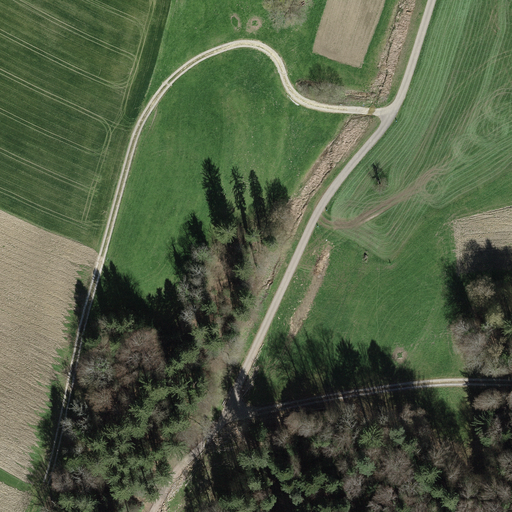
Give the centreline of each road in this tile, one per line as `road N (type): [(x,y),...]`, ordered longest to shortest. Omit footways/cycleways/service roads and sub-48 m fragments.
road 1 (track): [(392,112),(300,101),(276,61),(251,44),(212,51),(168,82),(146,109),(124,164),(52,465),(32,511)]
road 2 (track): [(432,0),(392,112),(321,204),(226,415),(153,511)]
road 3 (track): [(226,415),(425,382),(511,383)]
